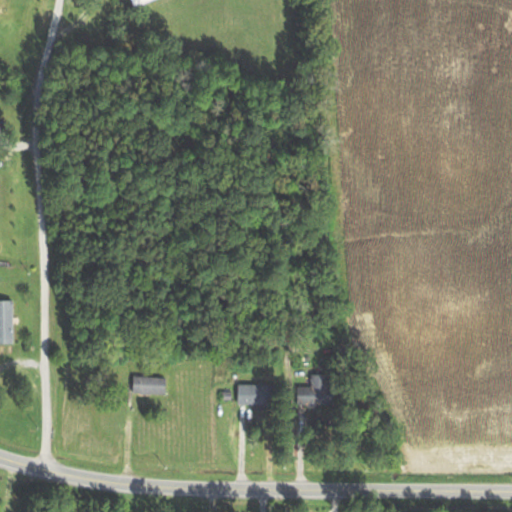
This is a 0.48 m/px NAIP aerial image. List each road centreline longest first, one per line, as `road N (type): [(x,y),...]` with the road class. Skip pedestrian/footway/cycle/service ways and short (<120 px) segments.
road 1 (secondary): [(511,491),(161,486),(0,457)]
road 2 (residential): [(45,470),(39,104),(57,0)]
